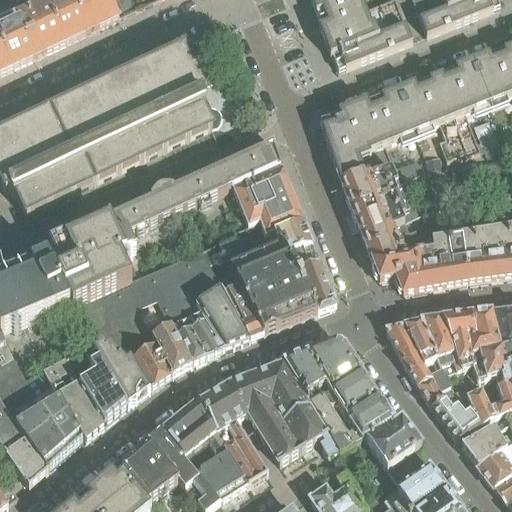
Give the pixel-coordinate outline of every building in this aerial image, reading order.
[(120,24),(108,0),(60,0),(45,7),(65,50),(120,24)] [(137,16),(129,0),(116,0),(115,1),(125,22),(137,16)] [(364,17),(356,0),(321,0),(310,4),(311,6),(310,6),(310,7),(311,7),(316,19),(315,19),(315,21),(322,18),(328,32),(349,23),(353,35),(356,34),(358,38),(372,32),(377,45),(404,33),(393,6),(364,17)] [(408,0),(418,27),(446,17),(441,4),(452,0),(408,0)] [(452,0),(441,4),(446,17),(487,2),(490,0),(452,0)] [(426,44),(493,17),(487,2),(446,17),(418,27),(426,44)] [(65,50),(45,7),(0,28),(0,44),(14,74),(65,50)] [(377,45),(372,32),(358,38),(356,34),(353,35),(349,23),(328,32),(319,35),(319,37),(320,36),(325,48),(324,49),(324,50),(326,49),(327,54),(326,54),(327,55),(328,55),(331,62),(329,63),(330,64),(339,61),(377,45)] [(345,76),(412,49),(404,33),(377,45),(339,61),(345,76)] [(0,80),(14,74),(0,44),(0,80)] [(511,56),(505,59),(505,58),(503,59),(505,63),(491,69),(489,62),(487,63),(488,64),(476,69),(475,67),(474,68),(474,69),(472,70),(489,113),(511,104),(511,105),(511,120),(511,121),(511,122),(511,56)] [(26,222),(212,135),(202,114),(205,113),(202,105),(206,103),(202,94),(189,67),(185,58),(109,93),(0,144),(0,185),(2,189),(1,189),(5,198),(10,196),(13,203),(17,202),(26,222)] [(489,113),(472,70),(470,71),(469,70),(468,70),(468,71),(457,76),(456,75),(455,76),(457,82),(444,88),(442,83),(440,84),(440,85),(431,89),(431,87),(429,88),(431,93),(417,98),(414,92),(413,92),(413,93),(402,98),(401,97),(400,97),(400,99),(398,100),(415,143),(438,134),(444,148),(437,150),(445,168),(462,162),(463,166),(478,160),(464,123),(489,113)] [(384,155),(415,143),(398,100),(396,100),(396,99),(394,100),(395,101),(383,106),(383,104),(381,105),(384,112),(370,117),(367,108),(365,109),(366,110),(354,115),(353,113),(352,114),(353,115),(348,117),(348,116),(347,116),(347,117),(340,120),(339,119),(338,120),(341,128),(322,136),(340,190),(340,189),(340,191),(363,184),(392,175),(384,155)] [(281,174),(273,152),(214,178),(224,200),(233,196),(281,175),(281,174)] [(481,169),(452,174),(452,175),(454,190),(464,189),(464,191),(473,189),(473,188),(507,182),(508,186),(508,187),(483,191),(487,216),(481,217),(483,230),(481,231),(482,239),(462,242),(468,290),(469,290),(511,285),(511,168),(511,165),(505,166),(482,170),(481,169)] [(363,184),(340,191),(352,220),(408,199),(427,191),(424,179),(422,174),(417,168),(398,173),(404,187),(396,191),(395,187),(390,175),(363,184)] [(303,227),(290,194),(282,175),(281,175),(233,196),(248,233),(260,229),(266,243),(274,239),(304,228),(303,227)] [(114,250),(128,244),(224,200),(214,178),(173,197),(172,195),(167,194),(162,195),(160,196),(156,198),(154,200),(151,204),(152,207),(112,224),(107,227),(108,229),(105,230),(114,250)] [(379,288),(396,285),(409,239),(403,224),(404,224),(416,220),(408,199),(352,220),(379,288)] [(154,306),(144,283),(132,288),(122,266),(136,262),(128,244),(114,250),(105,230),(108,229),(107,227),(49,253),(58,273),(51,275),(70,312),(66,315),(91,354),(107,381),(130,366),(153,351),(136,318),(154,306)] [(312,251),(304,228),(274,239),(277,246),(282,244),(289,260),(312,251)] [(409,239),(396,285),(402,301),(468,290),(462,242),(460,242),(458,230),(457,229),(419,235),(409,239)] [(304,295),(289,260),(282,244),(277,246),(278,248),(276,249),(279,255),(247,268),(240,249),(244,247),(241,240),(203,257),(210,272),(225,265),(233,282),(264,342),(318,321),(306,294),(304,295)] [(334,309),(318,268),(316,265),(317,264),(312,251),(289,260),(304,295),(306,294),(318,321),(330,316),(334,309)] [(224,359),(196,306),(219,289),(210,272),(203,257),(144,283),(154,306),(162,321),(191,374),(207,366),(224,359)] [(70,312),(51,275),(47,265),(17,278),(0,284),(0,340),(1,342),(8,339),(66,315),(70,312)] [(264,342),(233,282),(219,289),(249,349),(264,342)] [(249,349),(219,289),(196,306),(224,359),(249,349)] [(191,374),(162,321),(154,306),(136,318),(153,351),(172,385),(191,374)] [(511,317),(490,320),(504,379),(511,394),(511,317)] [(511,394),(504,379),(490,320),(470,323),(476,344),(467,348),(483,389),(486,388),(486,389),(501,385),(502,389),(496,391),(498,394),(497,395),(503,412),(490,415),(495,428),(504,423),(511,419),(511,394)] [(457,382),(466,378),(476,399),(467,404),(482,435),(495,428),(490,415),(478,390),(483,389),(467,348),(476,344),(470,323),(422,330),(446,385),(457,382)] [(446,385),(422,330),(404,333),(426,376),(446,408),(456,404),(451,395),(451,396),(446,385)] [(426,376),(404,333),(402,334),(402,333),(397,334),(397,335),(386,337),(407,379),(411,385),(426,376)] [(0,372),(13,365),(6,352),(1,342),(0,340),(0,372)] [(172,385),(153,351),(130,366),(150,399),(172,385)] [(309,413),(361,381),(345,356),(344,355),(344,354),(335,351),(332,352),(307,362),(283,371),(309,413)] [(127,415),(107,381),(91,354),(64,367),(105,433),(127,415)] [(83,447),(44,378),(26,387),(14,364),(13,365),(0,372),(0,416),(18,436),(46,480),(83,447)] [(150,399),(130,366),(107,381),(127,415),(150,399)] [(105,433),(64,367),(44,378),(83,447),(85,449),(105,433)] [(199,409),(185,420),(184,420),(176,427),(162,439),(184,468),(208,448),(215,460),(190,475),(221,511),(268,481),(265,477),(244,444),(235,430),(248,422),(257,437),(278,469),(279,472),(321,446),(325,453),(322,455),(327,464),(331,465),(338,461),(325,438),(309,413),(283,371),(265,378),(258,380),(232,391),(232,390),(219,397),(199,409)] [(446,408),(426,376),(411,385),(431,415),(446,408)] [(325,438),(377,405),(361,381),(309,413),(325,438)] [(482,435),(467,404),(465,400),(456,404),(446,408),(431,415),(457,449),(458,449),(482,435)] [(366,447),(393,428),(377,405),(325,438),(338,461),(339,462),(340,463),(366,447)] [(46,480),(18,436),(0,416),(0,453),(29,494),(46,480)] [(494,435),(461,454),(477,475),(506,458),(507,457),(511,455),(505,445),(501,447),(496,439),(508,433),(511,439),(511,419),(504,423),(495,428),(498,433),(494,435)] [(427,477),(414,459),(421,454),(401,427),(396,431),(393,428),(366,447),(388,479),(400,496),(427,477)] [(219,511),(221,511),(190,475),(184,468),(162,439),(148,451),(179,489),(197,511),(219,511)] [(179,489),(148,451),(122,473),(151,510),(179,489)] [(511,454),(511,455),(507,457),(506,458),(477,475),(493,496),(505,511),(509,511),(511,510),(511,454)] [(148,511),(151,510),(122,473),(118,476),(73,511),(148,511)] [(456,511),(446,498),(429,476),(427,477),(400,496),(384,508),(386,511),(456,511)] [(363,511),(350,493),(354,490),(346,480),(336,487),(343,497),(333,505),(326,494),(311,504),(307,506),(309,508),(309,507),(312,511),(363,511)]
